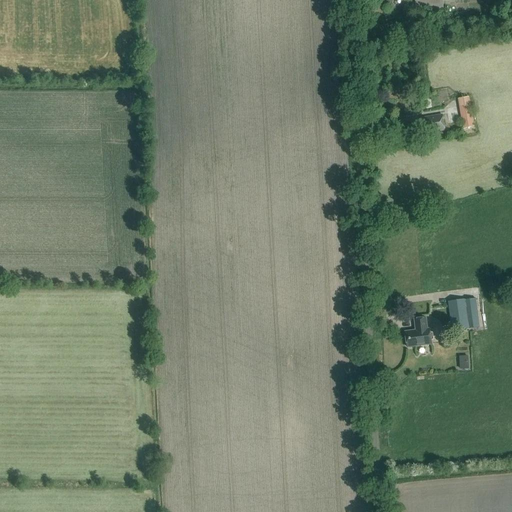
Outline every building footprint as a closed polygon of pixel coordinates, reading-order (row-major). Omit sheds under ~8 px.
[(474,126),(469,97),(458,99),(463,128),(474,126)] [(442,114),(422,117),(422,120),(415,121),(417,131),(427,130),(428,132),(445,129),(442,114)] [(476,298),(448,302),(452,331),(480,327),(476,298)] [(416,330),(405,331),(407,347),(432,344),(430,328),(427,329),(426,318),(414,319),(416,330)] [(461,370),(470,370),(470,355),(461,355),(461,370)]
